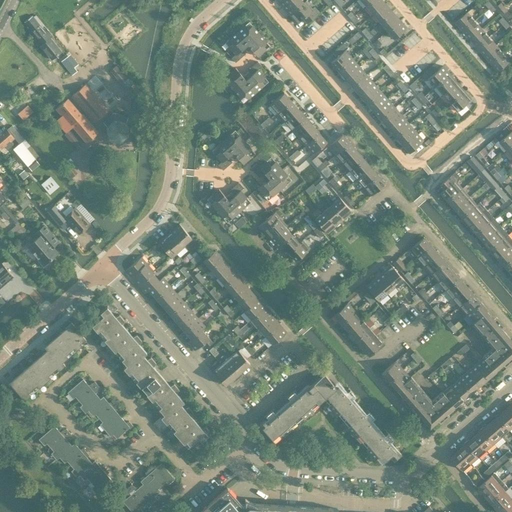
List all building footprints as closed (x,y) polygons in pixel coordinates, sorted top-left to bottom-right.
[(304,3),(303,2),(301,0),(290,0),(282,7),(289,15),(304,3)] [(373,14),(385,4),(381,0),(372,0),(366,6),(373,14)] [(307,23),(316,15),(305,1),(303,2),(304,3),(289,15),(296,23),(303,18),(307,23)] [(380,22),(392,12),(385,4),(373,14),(380,22)] [(387,30),(399,20),(392,12),(380,22),(387,30)] [(462,30),(474,20),(467,12),(455,22),(462,30)] [(30,17),(24,21),(27,24),(43,44),(41,46),(52,59),(62,51),(58,47),(50,38),(53,36),(45,26),(36,15),(33,17),(32,15),(30,17)] [(394,39),(406,28),(399,20),(387,30),(394,39)] [(469,39),(482,28),(474,20),(462,30),(469,39)] [(260,29),(257,31),(249,21),(238,30),(236,28),(232,31),(234,34),(225,42),(235,54),(231,57),(235,62),(245,53),(245,52),(250,47),(257,55),(269,45),(261,35),(263,33),(260,29)] [(476,47),(489,36),(482,28),(469,39),(476,47)] [(484,55),(496,45),(489,36),(476,47),(484,55)] [(332,53),(335,56),(346,47),(343,44),(332,53)] [(491,63),(503,53),(496,45),(484,55),(491,63)] [(338,70),(352,58),(345,50),(330,62),(338,70)] [(498,72),(510,61),(503,53),(491,63),(498,72)] [(345,78),(359,66),(352,58),(338,70),(345,78)] [(66,71),(71,67),(64,59),(60,62),(66,71)] [(258,69),(262,65),(258,61),(247,69),(248,70),(243,75),(235,67),(223,77),(232,87),(229,89),(233,94),(235,91),(244,101),(254,93),(256,95),(260,92),(258,89),(268,81),(258,69)] [(117,65),(114,68),(110,71),(126,89),(133,83),(117,65)] [(442,65),(437,70),(432,65),(420,76),(425,81),(428,78),(435,86),(449,74),(442,65)] [(352,87),(366,74),(359,66),(345,78),(352,87)] [(359,95),(373,82),(366,74),(352,87),(359,95)] [(442,94),(456,82),(449,74),(435,86),(442,94)] [(366,103),(380,91),(373,82),(359,95),(366,103)] [(449,103),(463,90),(456,82),(442,94),(449,103)] [(104,115),(109,111),(109,110),(87,84),(73,96),(95,122),(104,115)] [(456,111),(470,98),(463,90),(449,103),(456,111)] [(373,111),(387,99),(380,91),(366,103),(373,111)] [(277,113),(291,100),(284,92),(270,104),(277,113)] [(82,114),(82,115),(68,99),(57,109),(62,116),(57,120),(66,132),(73,126),(86,142),(97,132),(82,114)] [(380,119),(394,107),(387,99),(373,111),(380,119)] [(284,121),(299,109),(291,100),(277,113),(284,121)] [(23,120),(33,111),(27,105),(18,114),(23,120)] [(387,127),(401,115),(394,107),(380,119),(387,127)] [(291,129),(306,117),(299,109),(284,121),(291,129)] [(117,140),(126,133),(124,122),(123,122),(125,116),(113,112),(102,121),(105,125),(104,126),(106,137),(117,140)] [(394,136),(408,123),(401,115),(387,127),(394,136)] [(268,125),(272,120),(269,116),(264,120),(268,125)] [(298,138),(313,125),(306,117),(291,129),(298,138)] [(401,144),(415,131),(408,123),(394,136),(401,144)] [(209,127),(207,130),(210,134),(215,128),(212,124),(209,127)] [(25,139),(24,139),(12,125),(7,129),(6,128),(0,133),(0,146),(1,148),(5,145),(8,149),(13,145),(10,141),(14,138),(19,144),(13,149),(27,166),(31,171),(39,164),(35,160),(39,156),(25,139)] [(305,146),(320,133),(313,125),(298,138),(305,146)] [(243,163),(255,153),(241,137),(245,134),(239,128),(236,131),(235,130),(211,150),(221,161),(218,164),(223,169),(232,162),(230,160),(236,155),(243,163)] [(507,149),(511,144),(511,130),(507,135),(504,131),(496,137),(507,149)] [(408,152),(423,140),(415,131),(401,144),(408,152)] [(282,141),(286,137),(283,133),(278,137),(282,141)] [(312,154),(327,142),(320,133),(305,146),(312,154)] [(334,154),(349,142),(342,133),(327,146),(334,154)] [(342,162),(356,150),(349,142),(334,154),(342,162)] [(480,159),(488,152),(484,148),(476,155),(480,159)] [(349,171),(363,158),(356,150),(342,162),(349,171)] [(267,200),(291,180),(271,156),(259,166),(256,163),(251,168),(259,177),(260,175),(265,181),(257,188),(260,192),(267,199),(267,200)] [(473,157),(472,156),(465,162),(471,169),(478,163),(477,161),(473,157)] [(356,179),(370,166),(363,158),(349,171),(356,179)] [(363,187),(377,175),(370,166),(356,179),(363,187)] [(24,170),(19,174),(23,179),(28,175),(24,170)] [(458,177),(454,172),(439,185),(443,190),(441,192),(448,200),(463,188),(455,180),(458,177)] [(503,175),(501,177),(497,172),(494,175),(501,184),(507,179),(503,175)] [(370,195),(384,183),(377,175),(363,187),(370,195)] [(49,194),(59,186),(50,176),(41,184),(49,194)] [(495,189),(499,186),(491,178),(488,181),(495,189)] [(240,190),(244,188),(239,182),(230,189),(232,191),(226,196),(219,188),(206,198),(227,222),(250,202),(240,190)] [(325,190),(322,186),(318,182),(314,186),(318,190),(321,194),(325,190)] [(502,197),(506,194),(499,186),(495,189),(502,197)] [(456,209),(470,197),(463,188),(448,200),(456,209)] [(267,199),(260,192),(257,194),(264,202),(267,199)] [(23,209),(30,203),(31,202),(24,194),(24,195),(16,201),(23,209)] [(343,219),(351,212),(339,197),(331,204),(343,219)] [(463,217),(477,205),(476,204),(470,197),(456,209),(463,217)] [(3,203),(2,204),(0,201),(0,206),(15,223),(14,224),(15,225),(10,230),(13,234),(16,231),(22,238),(28,233),(17,220),(18,218),(15,215),(14,217),(3,203)] [(470,225),(484,213),(487,210),(480,202),(476,204),(477,205),(463,217),(470,225)] [(335,226),(343,219),(331,204),(323,211),(335,226)] [(86,226),(89,224),(74,207),(64,217),(78,233),(81,231),(83,231),(86,228),(86,226)] [(278,216),(281,213),(278,209),(258,226),(263,232),(264,231),(271,239),(284,227),(286,225),(278,216)] [(477,233),(491,221),(490,221),(494,218),(487,210),(484,213),(470,225),(477,233)] [(326,233),(335,226),(323,211),(314,219),(326,233)] [(55,218),(60,225),(65,221),(59,215),(55,218)] [(243,218),(242,217),(242,216),(234,223),(238,228),(246,221),(243,218)] [(484,242),(501,226),(494,218),(490,221),(491,221),(477,233),(484,242)] [(314,230),(318,227),(314,222),(310,226),(314,230)] [(183,245),(191,238),(179,224),(171,231),(183,245)] [(49,243),(55,238),(44,225),(35,233),(38,237),(28,246),(38,258),(37,260),(43,267),(50,261),(49,259),(51,258),(57,252),(49,243)] [(491,250),(508,235),(501,226),(484,242),(491,250)] [(292,235),(284,227),(271,239),(278,247),(292,235)] [(321,231),(318,227),(314,230),(313,231),(319,238),(323,234),(321,231)] [(183,245),(171,231),(158,242),(171,257),(184,246),(183,245)] [(298,243),(298,242),(292,235),(278,247),(285,256),(288,253),(288,252),(298,243)] [(511,245),(511,238),(508,235),(491,250),(498,258),(511,245)] [(416,257),(431,245),(423,236),(409,249),(416,257)] [(295,260),(309,248),(302,239),(298,242),(298,243),(288,252),(288,253),(295,260)] [(195,249),(201,256),(207,250),(201,244),(195,249)] [(423,265),(438,253),(431,245),(416,257),(423,265)] [(505,266),(511,259),(511,245),(498,258),(505,266)] [(210,269),(222,258),(215,250),(203,260),(210,269)] [(430,274),(445,261),(438,253),(423,265),(430,274)] [(133,279),(149,266),(141,257),(125,271),(130,277),(131,276),(133,279)] [(217,277),(229,266),(222,258),(210,269),(217,277)] [(400,271),(404,268),(397,259),(393,263),(400,271)] [(437,282),(452,269),(445,261),(430,274),(437,282)] [(0,286),(13,276),(2,263),(0,264),(0,286)] [(396,288),(404,280),(390,264),(382,272),(395,286),(394,286),(396,288)] [(152,273),(153,271),(149,266),(133,279),(141,288),(155,276),(152,273)] [(224,285),(236,275),(229,266),(217,277),(224,285)] [(444,290),(459,277),(452,269),(437,282),(444,290)] [(386,293),(394,286),(395,286),(382,272),(374,279),(386,293)] [(231,293),(243,283),(236,275),(224,285),(231,293)] [(162,277),(158,280),(155,276),(141,288),(145,293),(148,290),(152,294),(166,282),(162,277)] [(452,298),(466,285),(459,277),(444,290),(452,298)] [(378,301),(386,293),(374,279),(365,286),(378,301)] [(159,303),(174,290),(166,282),(152,294),(159,303)] [(238,302),(250,291),(243,283),(231,293),(238,302)] [(459,306),(473,294),(466,285),(452,298),(459,306)] [(167,312),(181,299),(174,290),(159,303),(167,312)] [(245,310),(257,299),(250,291),(238,302),(245,310)] [(466,314),(480,302),(473,294),(459,306),(466,314)] [(175,320),(189,308),(181,299),(167,312),(175,320)] [(250,320),(265,307),(257,299),(245,310),(243,311),(250,320)] [(340,323),(354,311),(347,302),(332,315),(340,323)] [(473,323),(486,311),(487,310),(480,302),(466,314),(472,322),(473,323)] [(402,312),(407,308),(404,304),(399,308),(402,312)] [(435,312),(439,309),(435,304),(431,307),(435,312)] [(113,318),(108,312),(110,310),(107,306),(100,312),(103,316),(92,325),(101,335),(110,345),(118,355),(127,365),(124,367),(133,378),(142,388),(142,387),(147,393),(147,394),(147,395),(149,397),(151,399),(156,404),(164,414),(161,417),(170,427),(179,437),(187,447),(189,446),(190,447),(190,448),(195,454),(198,451),(198,450),(199,449),(200,450),(204,446),(201,441),(208,435),(206,433),(208,432),(209,430),(205,426),(204,427),(201,428),(199,429),(194,424),(189,418),(191,417),(190,416),(193,412),(191,409),(188,406),(184,408),(183,407),(181,409),(177,404),(180,401),(175,396),(177,394),(176,393),(179,389),(176,386),(174,383),(170,386),(169,385),(167,386),(165,384),(157,375),(152,369),(154,367),(153,366),(156,363),(153,360),(151,357),(147,359),(146,358),(144,360),(140,355),(143,352),(138,346),(139,345),(138,344),(141,340),(139,337),(136,334),(132,337),(132,336),(130,337),(125,332),(120,326),(122,325),(121,324),(124,320),(122,317),(119,314),(115,316),(113,318)] [(258,328),(272,316),(265,307),(250,320),(258,328)] [(183,329),(197,317),(189,308),(175,320),(183,329)] [(347,331),(361,319),(354,311),(340,323),(347,331)] [(498,325),(486,311),(473,323),(472,322),(471,323),(480,334),(492,347),(506,335),(498,325)] [(265,336),(279,324),(272,316),(258,328),(265,336)] [(201,330),(205,327),(197,317),(183,329),(190,338),(201,330)] [(386,326),(392,321),(388,317),(383,322),(386,326)] [(354,340),(368,327),(361,319),(347,331),(354,340)] [(81,342),(85,339),(72,323),(65,328),(67,330),(63,334),(61,332),(60,333),(57,330),(51,335),(53,339),(52,340),(54,342),(48,347),(51,350),(46,354),(44,353),(43,353),(40,350),(34,355),(36,359),(35,360),(36,362),(25,372),(24,370),(23,371),(19,368),(14,373),(16,377),(15,378),(17,379),(11,384),(24,400),(65,365),(63,362),(82,345),(81,342)] [(272,344),(286,332),(279,324),(265,336),(272,344)] [(361,348),(376,335),(368,327),(354,340),(361,348)] [(212,343),(201,330),(190,338),(187,341),(194,350),(205,341),(209,346),(212,343)] [(368,356),(383,343),(376,335),(361,348),(368,356)] [(511,341),(506,335),(492,347),(482,357),(483,358),(483,357),(494,371),(511,355),(511,341)] [(250,355),(255,351),(248,344),(244,348),(250,355)] [(463,352),(468,348),(465,344),(460,348),(463,352)] [(213,355),(217,352),(213,346),(209,350),(213,355)] [(225,385),(237,374),(249,364),(237,350),(225,360),(212,371),(225,385)] [(495,372),(494,371),(483,357),(483,358),(475,365),(487,379),(495,372)] [(447,366),(452,362),(449,358),(444,362),(447,366)] [(388,382),(402,369),(395,361),(384,370),(381,373),(388,382)] [(479,386),(487,379),(475,365),(466,372),(479,386)] [(409,378),(408,377),(402,369),(388,382),(395,390),(396,389),(409,378)] [(470,393),(479,386),(466,372),(458,379),(470,393)] [(335,387),(325,375),(323,375),(306,389),(305,389),(261,427),(273,441),(324,398),(380,464),(390,456),(393,460),(398,455),(337,386),(335,387)] [(416,412),(431,400),(418,386),(409,376),(408,377),(409,378),(396,389),(406,400),(416,412)] [(95,382),(88,385),(83,379),(67,392),(73,399),(75,397),(79,401),(97,385),(95,382)] [(463,400),(470,393),(458,379),(450,386),(463,400)] [(96,393),(100,388),(97,385),(79,401),(82,404),(80,406),(85,413),(88,410),(100,399),(96,393)] [(454,407),(463,400),(450,386),(442,393),(453,406),(454,407)] [(453,406),(442,393),(441,392),(431,400),(416,412),(424,421),(421,423),(426,429),(453,406)] [(112,401),(109,403),(103,396),(100,399),(88,410),(93,416),(96,414),(99,418),(115,405),(112,401)] [(116,411),(118,408),(115,405),(99,418),(102,422),(100,424),(105,430),(121,417),(116,411)] [(509,430),(511,428),(511,417),(505,409),(497,416),(509,430)] [(502,437),(509,430),(497,416),(489,423),(502,437)] [(129,421),(126,423),(121,417),(105,430),(110,436),(113,434),(117,438),(130,427),(130,428),(133,426),(129,421)] [(494,444),(502,437),(489,423),(482,430),(494,444)] [(66,428),(60,432),(54,425),(39,439),(44,446),(47,443),(50,447),(69,431),(66,428)] [(486,450),(494,444),(482,430),(474,436),(486,450)] [(67,440),(71,434),(69,431),(50,447),(54,451),(51,453),(57,460),(60,457),(72,445),(67,440)] [(479,457),(486,450),(474,436),(466,443),(479,457)] [(83,448),(80,449),(75,443),(72,445),(60,457),(64,463),(67,461),(70,465),(86,451),(83,448)] [(471,464),(479,457),(466,443),(459,449),(471,464)] [(463,470),(471,464),(459,449),(451,456),(463,470)] [(87,457),(89,454),(86,451),(70,465),(74,469),(71,471),(77,477),(80,475),(80,474),(92,463),(87,457)] [(103,465),(100,467),(95,460),(92,463),(80,474),(80,475),(85,480),(87,478),(90,482),(106,469),(103,465)] [(168,484),(175,479),(161,463),(155,469),(152,466),(149,470),(162,485),(166,482),(168,484)] [(492,472),(497,467),(494,463),(488,468),(492,472)] [(487,476),(492,472),(488,468),(484,472),(487,476)] [(107,475),(109,472),(106,469),(90,482),(94,486),(91,488),(97,494),(113,481),(107,475)] [(158,489),(162,485),(149,470),(145,473),(147,476),(141,481),(143,484),(155,496),(160,491),(158,489)] [(476,485),(484,478),(479,473),(471,480),(476,485)] [(484,495),(501,481),(495,473),(478,488),(484,495)] [(508,489),(502,481),(501,481),(484,495),(491,503),(505,491),(508,489)] [(155,496),(143,484),(137,489),(132,484),(129,487),(145,505),(149,502),(151,504),(157,499),(155,496)] [(141,509),(145,505),(129,487),(126,489),(129,496),(123,501),(132,511),(142,511),(143,511),(141,509)] [(241,504),(228,489),(227,488),(198,511),(337,511),(338,509),(259,503),(255,503),(251,502),(248,500),(245,498),(244,504),(241,504)] [(511,499),(505,491),(491,503),(498,511),(511,499)] [(498,511),(511,511),(511,498),(511,499),(498,511)]
